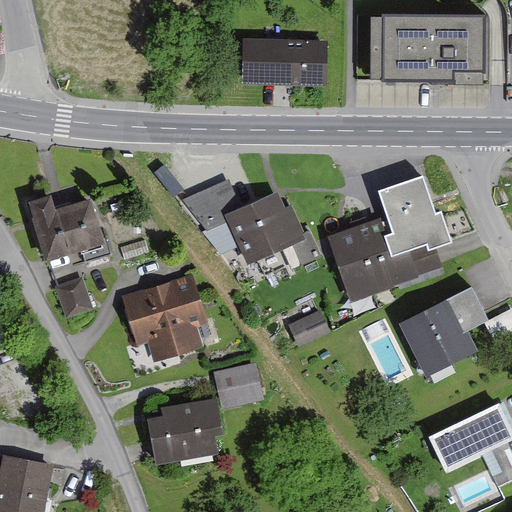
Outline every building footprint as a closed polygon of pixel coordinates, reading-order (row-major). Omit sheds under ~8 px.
[(389,13),(388,81),(493,81),(493,14),(389,13)] [(331,37),(248,35),(246,81),(329,83),(331,37)] [(436,174),(396,189),(407,218),(417,245),(456,231),(436,174)] [(39,201),(42,213),(55,257),(110,242),(98,198),(64,207),(61,195),(39,201)] [(285,196),(232,219),(251,262),(304,238),(285,196)] [(407,218),(345,241),(366,296),(428,273),(417,245),(407,218)] [(85,269),(58,278),(69,307),(95,298),(85,269)] [(148,343),(159,339),(164,357),(208,343),(203,326),(215,322),(201,276),(134,297),(148,343)] [(324,293),(293,301),(301,332),(332,324),(324,293)] [(0,336),(12,332),(0,299),(0,336)] [(459,302),(414,325),(440,377),(485,354),(459,302)] [(261,363),(227,371),(235,405),(269,397),(261,363)] [(224,432),(231,430),(225,397),(173,407),(175,417),(157,420),(165,461),(227,450),(224,432)] [(511,409),(511,407),(441,440),(457,474),(492,458),(507,489),(511,486),(511,409)] [(46,511),(55,465),(5,456),(0,484),(0,511),(46,511)]
